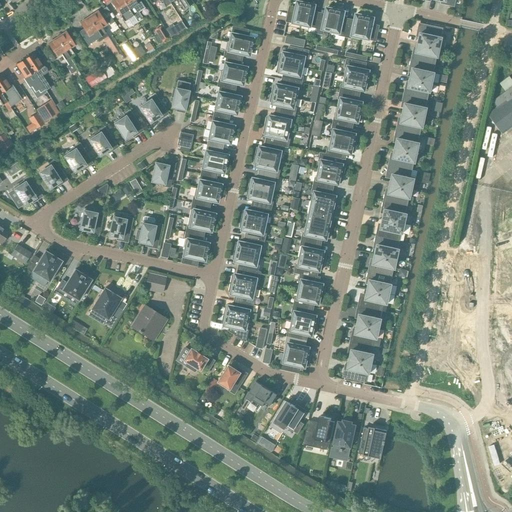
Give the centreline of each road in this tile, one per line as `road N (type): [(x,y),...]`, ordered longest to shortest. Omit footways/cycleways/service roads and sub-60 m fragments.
road 1 (residential): [(319,384),(398,10)]
road 2 (secondary): [(315,511),(0,310)]
road 3 (residential): [(213,276),(63,244),(30,222),(170,130)]
road 4 (secondary): [(0,350),(252,511)]
road 5 (residential): [(213,276),(275,0)]
road 6 (residential): [(319,384),(268,373),(204,333),(213,276)]
road 7 (unclassified): [(475,511),(454,424),(408,403)]
